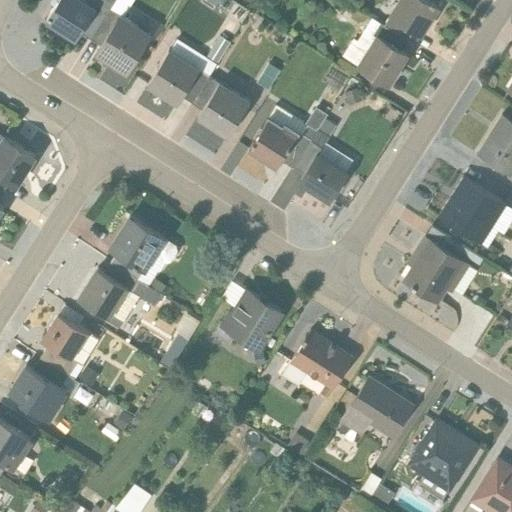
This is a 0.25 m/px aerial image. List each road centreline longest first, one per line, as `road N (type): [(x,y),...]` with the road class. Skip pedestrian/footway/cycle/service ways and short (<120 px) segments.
road 1 (residential): [(327,281),(506,0)]
road 2 (residential): [(107,142),(327,281)]
road 3 (residential): [(327,281),(511,398)]
road 4 (residential): [(0,314),(107,142)]
road 5 (residential): [(0,72),(107,142)]
